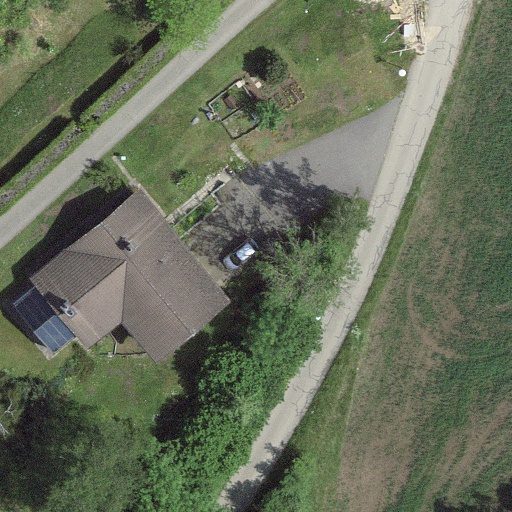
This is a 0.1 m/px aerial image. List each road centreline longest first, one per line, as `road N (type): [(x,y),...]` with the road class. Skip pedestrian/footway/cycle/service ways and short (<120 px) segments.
road 1 (residential): [(445,0),(420,123),(336,329),(248,511)]
road 2 (unclassified): [(0,229),(262,0)]
